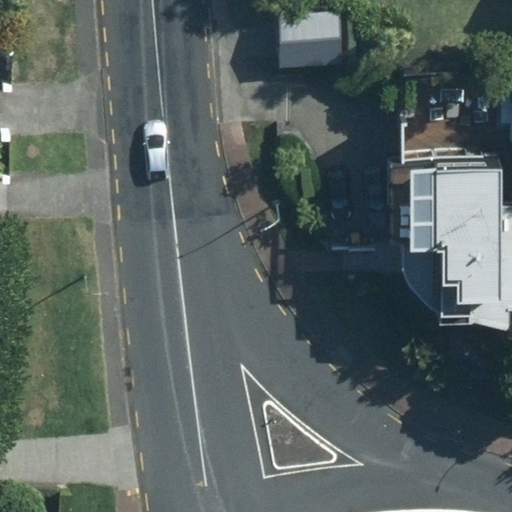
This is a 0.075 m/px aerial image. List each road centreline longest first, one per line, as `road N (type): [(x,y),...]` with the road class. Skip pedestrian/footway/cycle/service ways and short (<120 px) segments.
road 1 (secondary): [(180,220),(279,346),(376,439),(457,493)]
road 2 (secondary): [(213,504),(180,220)]
road 3 (tertiary): [(213,504),(378,485),(457,493)]
road 4 (secondary): [(180,220),(163,0)]
